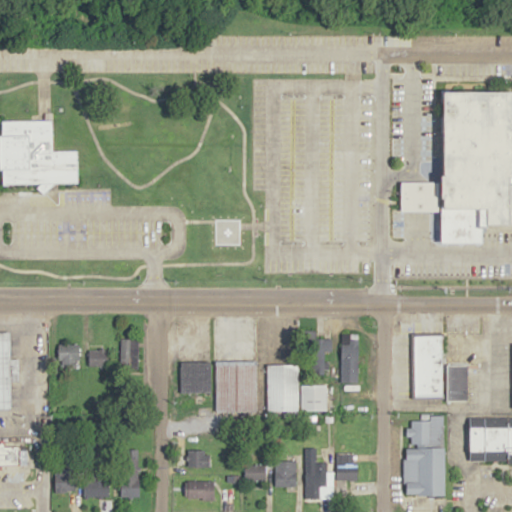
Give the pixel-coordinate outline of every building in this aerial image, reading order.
[(402,181),(438,181),(439,90),(511,90),(511,225),(496,225),(484,225),(484,241),(445,241),(445,211),(402,211),(402,181)] [(0,120),(1,185),(78,183),(78,148),(53,148),(53,118),(0,120)] [(215,242),(237,242),(237,231),(215,231),(215,242)] [(0,332),(0,408),(12,408),(11,332),(0,332)] [(358,333),(341,333),(341,381),(358,381),(358,333)] [(412,333),(443,333),(443,392),(412,392),(412,333)] [(120,365),(138,365),(138,338),(120,338),(120,365)] [(325,372),(325,339),(312,339),(312,372),(325,372)] [(79,343),(57,343),(57,367),(79,367),(79,343)] [(88,365),(111,365),(111,348),(88,348),(88,365)] [(216,358),(256,358),(256,410),(216,410),(216,358)] [(210,360),(180,360),(180,391),(210,391),(210,360)] [(267,365),(296,364),(298,410),(268,410),(267,365)] [(466,399),(466,364),(449,364),(449,399),(466,399)] [(511,414),(465,414),(464,460),(511,461),(511,414)] [(444,415),(404,415),(405,494),(445,494),(444,415)] [(0,464),(0,444),(27,444),(27,464),(0,464)] [(210,449),(186,449),(186,466),(210,466),(210,449)] [(138,496),(138,451),(122,451),(122,496),(138,496)] [(356,453),(336,453),(336,479),(356,479),(356,453)] [(296,460),(274,460),(274,486),(296,486),(296,460)] [(266,479),(266,462),(243,462),(243,479),(266,479)] [(304,498),(326,498),(326,462),(304,462),(304,498)] [(76,492),(76,469),(54,469),(54,492),(76,492)] [(109,497),(109,477),(85,477),(84,497),(109,497)] [(214,480),(185,480),(185,498),(214,498),(214,480)]
